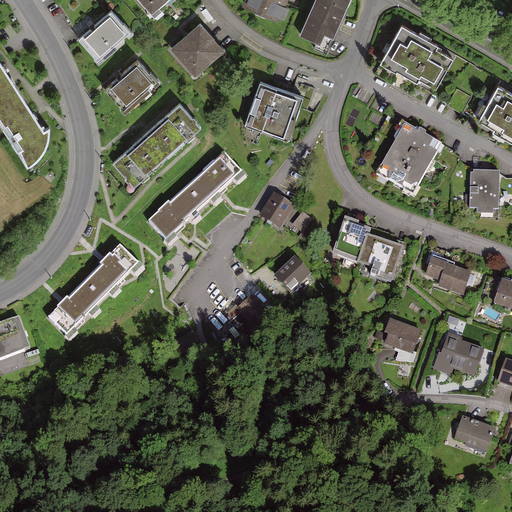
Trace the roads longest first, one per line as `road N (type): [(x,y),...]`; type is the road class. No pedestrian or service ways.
road 1 (residential): [(23,0),(71,95),(83,140),(80,193),(64,236),(33,273),(0,292)]
road 2 (residential): [(346,72),(329,111),(351,184),(394,215),(511,256)]
road 3 (residential): [(346,72),(511,159)]
road 4 (residential): [(346,72),(254,36),(216,0)]
